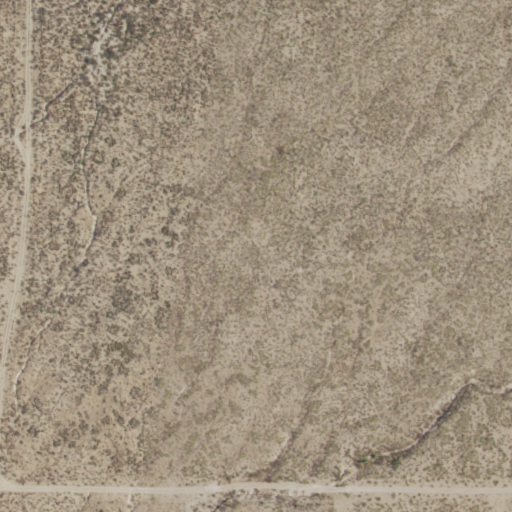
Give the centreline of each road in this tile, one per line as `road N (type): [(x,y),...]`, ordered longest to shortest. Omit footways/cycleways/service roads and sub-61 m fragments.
road 1 (track): [(511,494),(0,488)]
road 2 (track): [(0,382),(26,214),(28,0)]
